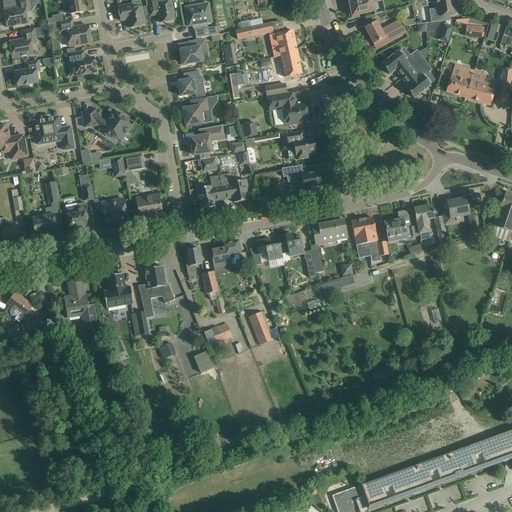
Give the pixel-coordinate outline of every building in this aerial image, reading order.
[(14,0),(16,8),(3,10),(6,28),(16,26),(27,24),(25,13),(31,12),(29,0),(14,0)] [(57,0),(58,3),(67,2),(69,14),(75,13),(85,12),(82,0),(57,0)] [(146,0),(148,7),(150,16),(150,13),(158,12),(158,15),(160,23),(175,20),(173,10),(171,0),(162,2),(162,0),(146,0)] [(350,10),(348,11),(350,19),(358,17),(358,15),(374,11),(372,3),(377,2),(376,0),(358,0),(349,2),(350,10)] [(433,0),(435,9),(437,8),(439,16),(455,14),(452,0),(433,0)] [(190,7),(185,9),(188,27),(194,26),(195,31),(194,31),(196,39),(211,36),(219,35),(218,27),(208,28),(207,23),(212,22),(208,5),(204,5),(204,4),(190,6),(190,7)] [(132,5),(118,7),(120,21),(127,20),(129,28),(145,25),(142,8),(133,9),(132,5)] [(62,22),(56,23),(58,35),(66,33),(69,47),(81,45),(90,43),(87,25),(73,28),(72,20),(62,22)] [(373,23),(365,28),(373,44),(375,47),(381,43),(382,46),(405,33),(400,24),(395,27),(393,24),(381,30),(381,29),(377,21),(373,23)] [(241,29),(235,31),(237,40),(253,36),(269,33),(273,32),(271,23),(263,25),(251,27),(241,29)] [(444,24),(438,40),(448,43),(453,27),(452,26),(446,24),(444,24)] [(471,27),(470,36),(483,38),(484,28),(471,27)] [(22,40),(9,42),(12,59),(22,57),(33,55),(31,45),(37,44),(34,29),(30,29),(21,31),(22,40)] [(282,33),(269,36),(274,57),(297,52),(292,31),(282,33)] [(498,35),(496,42),(497,42),(496,45),(501,46),(503,47),(504,44),(510,46),(510,45),(511,40),(511,39),(502,37),(499,36),(498,35)] [(189,49),(180,51),(182,59),(181,59),(182,66),(187,65),(187,64),(202,61),(200,51),(206,50),(204,40),(188,43),(189,49)] [(232,45),(223,47),(227,66),(236,65),(232,45)] [(397,51),(381,64),(383,66),(381,67),(386,73),(388,72),(390,74),(395,70),(402,78),(423,60),(427,58),(426,48),(417,52),(416,51),(411,56),(404,61),(398,52),(397,51)] [(84,51),(67,54),(69,65),(69,68),(75,67),(76,76),(96,73),(93,58),(85,59),(84,51)] [(297,52),(274,57),(279,79),(292,76),(301,74),(297,52)] [(423,60),(402,78),(408,86),(406,88),(414,98),(422,92),(423,93),(427,89),(427,88),(430,86),(422,77),(431,70),(423,60)] [(25,70),(14,72),(17,87),(38,83),(36,72),(40,71),(39,68),(38,61),(24,63),(25,70)] [(451,76),(446,92),(465,98),(471,79),(469,78),(471,71),(462,68),(459,78),(451,76)] [(511,70),(502,69),(500,89),(510,91),(511,77),(511,70)] [(184,80),(178,82),(180,96),(195,94),(193,84),(200,83),(198,71),(183,74),(184,80)] [(471,79),(465,98),(489,106),(493,96),(496,87),(483,83),(471,79)] [(285,84),(265,88),(267,97),(286,93),(285,84)] [(286,93),(267,97),(269,112),(272,111),(282,110),(285,126),(292,125),(301,123),(301,121),(309,120),(309,119),(311,117),(310,111),(307,110),(306,104),(295,106),(294,103),(295,103),(293,92),(286,93)] [(191,108),(183,109),(186,126),(195,124),(202,123),(213,121),(211,111),(218,101),(217,96),(206,98),(200,99),(196,100),(190,101),(191,108)] [(96,110),(82,113),(83,123),(84,127),(98,125),(105,130),(104,132),(111,137),(112,135),(119,140),(123,134),(125,135),(126,134),(131,126),(118,117),(120,115),(113,110),(106,120),(96,114),(96,110)] [(58,117),(33,121),(35,131),(38,145),(62,141),(63,150),(74,149),(72,137),(70,127),(60,129),(58,117)] [(243,125),(239,126),(243,137),(245,137),(245,138),(257,136),(255,122),(243,124),(243,125)] [(0,158),(3,158),(2,153),(10,152),(11,160),(27,157),(25,145),(23,135),(9,138),(7,126),(0,127),(0,158)] [(188,139),(188,140),(189,144),(190,153),(192,153),(193,155),(199,154),(203,154),(209,153),(212,152),(210,141),(209,139),(212,138),(213,141),(215,140),(224,139),(221,126),(210,128),(212,135),(200,137),(190,139),(188,139)] [(289,135),(281,136),(284,149),(286,161),(297,159),(297,160),(307,158),(308,158),(308,157),(309,157),(310,156),(310,155),(310,154),(315,153),(314,149),(315,148),(316,146),(315,145),(315,144),(313,143),(312,139),(303,140),(303,139),(300,140),(299,133),(289,135)] [(253,138),(244,140),(246,149),(247,148),(250,148),(253,150),(257,144),(254,142),(253,138)] [(236,144),(232,145),(233,154),(236,153),(237,153),(244,152),(244,151),(243,143),(236,144)] [(254,150),(248,151),(248,154),(249,158),(249,161),(250,163),(250,164),(256,163),(256,160),(254,153),(254,150)] [(89,151),(81,152),(82,162),(83,164),(101,161),(99,153),(90,155),(89,151)] [(244,152),(237,153),(238,160),(249,158),(248,154),(248,151),(244,152)] [(142,154),(122,157),(125,172),(145,169),(142,154)] [(122,157),(110,160),(113,178),(126,176),(125,172),(122,157)] [(210,158),(200,160),(201,168),(217,165),(217,163),(216,157),(210,158)] [(25,172),(22,173),(22,176),(27,175),(36,173),(34,164),(33,159),(23,161),(25,172)] [(37,161),(34,164),(36,173),(44,172),(47,168),(37,161)] [(301,165),(281,169),(283,177),(287,177),(288,183),(298,183),(302,183),(304,189),(305,189),(306,196),(307,196),(315,194),(315,193),(320,191),(320,187),(321,186),(318,172),(308,174),(308,172),(302,173),(301,165)] [(56,169),(57,176),(67,174),(66,167),(56,169)] [(230,174),(219,176),(220,180),(221,186),(223,200),(231,199),(231,198),(233,197),(234,203),(248,200),(246,193),(248,193),(246,180),(231,183),(230,174)] [(80,175),(79,176),(81,187),(82,187),(84,201),(93,199),(91,186),(89,175),(80,176),(80,175)] [(195,190),(189,191),(191,202),(197,201),(197,202),(199,201),(200,209),(214,206),(213,201),(215,201),(216,201),(223,200),(221,186),(220,180),(210,182),(211,186),(203,188),(202,185),(196,186),(196,189),(195,189),(195,190)] [(54,182),(45,184),(48,204),(58,202),(54,182)] [(17,190),(11,191),(15,212),(23,210),(21,197),(18,198),(17,190)] [(502,202),(493,227),(511,233),(511,231),(511,194),(505,192),(502,202)] [(148,196),(136,199),(138,210),(139,220),(148,218),(161,216),(162,215),(162,214),(158,195),(148,196)] [(287,197),(271,200),(273,208),(288,205),(287,197)] [(123,199),(100,203),(102,209),(102,214),(104,224),(113,222),(113,224),(114,224),(118,223),(127,222),(125,212),(123,199)] [(443,212),(445,221),(445,224),(457,222),(456,217),(468,215),(469,221),(472,235),(476,234),(474,220),(472,210),(467,211),(465,199),(447,202),(449,211),(443,213),(443,212)] [(78,206),(65,208),(66,215),(67,217),(69,227),(73,226),(74,231),(85,229),(89,228),(90,228),(90,227),(88,217),(86,207),(86,203),(77,204),(78,206)] [(432,205),(413,209),(415,219),(416,222),(417,226),(419,236),(418,234),(429,232),(429,229),(427,219),(434,218),(434,215),(432,205)] [(46,216),(32,218),(33,226),(35,236),(44,235),(44,236),(45,236),(48,236),(56,234),(55,224),(53,214),(51,208),(45,209),(46,216)] [(399,220),(384,223),(386,233),(388,243),(406,239),(406,238),(412,236),(412,237),(419,236),(417,226),(411,227),(409,220),(407,210),(397,212),(399,220)] [(5,218),(0,219),(0,221),(1,229),(2,233),(3,243),(18,241),(17,231),(16,227),(7,228),(5,218)] [(372,218),(362,220),(368,249),(369,257),(379,255),(379,256),(388,255),(386,242),(377,243),(372,218)] [(318,226),(312,227),(315,245),(347,238),(344,220),(318,225),(318,226)] [(362,220),(351,222),(353,232),(354,237),(359,259),(369,257),(368,249),(362,220)] [(436,227),(436,229),(438,239),(440,239),(441,245),(447,244),(447,243),(443,226),(436,227)] [(291,234),(278,237),(282,259),(283,262),(290,261),(289,257),(303,254),(303,252),(300,236),(292,238),(291,234)] [(250,249),(250,250),(253,259),(256,266),(262,264),(261,263),(269,261),(282,259),(278,237),(277,237),(278,241),(271,242),(270,238),(256,241),(257,248),(250,250),(250,249)] [(222,248),(210,251),(212,259),(214,269),(217,269),(223,267),(231,266),(231,265),(237,264),(240,259),(238,254),(241,253),(240,250),(238,240),(221,244),(222,248)] [(187,258),(185,258),(187,268),(190,280),(197,279),(195,265),(202,264),(201,258),(199,248),(196,249),(195,248),(193,248),(192,250),(186,251),(187,258)] [(318,249),(311,250),(316,274),(323,272),(318,249)] [(311,250),(303,252),(303,254),(304,259),(305,259),(309,278),(317,276),(316,274),(311,250)] [(439,259),(432,260),(435,273),(442,271),(440,264),(439,259)] [(351,264),(340,265),(342,276),(353,275),(351,264)] [(139,286),(138,286),(141,298),(144,311),(144,312),(145,318),(154,317),(151,304),(151,299),(162,297),(165,304),(174,300),(168,285),(166,286),(162,267),(145,270),(147,285),(139,286)] [(214,272),(201,274),(206,295),(208,294),(210,301),(211,300),(220,298),(216,280),(214,272)] [(108,291),(103,291),(106,308),(133,304),(130,287),(125,287),(123,274),(107,277),(105,277),(106,281),(108,291)] [(340,280),(321,286),(323,293),(323,294),(342,288),(340,280)] [(71,297),(65,298),(67,308),(67,311),(68,317),(80,315),(82,325),(98,322),(95,304),(87,306),(87,305),(85,295),(84,295),(81,281),(69,284),(71,297)] [(249,306),(264,301),(262,292),(246,297),(249,306)] [(15,293),(7,303),(12,307),(10,311),(10,314),(13,317),(16,316),(22,320),(23,319),(24,316),(25,316),(29,320),(34,314),(37,310),(32,306),(23,299),(15,293)] [(222,298),(215,299),(216,306),(218,315),(226,312),(222,298)] [(142,312),(131,314),(135,336),(147,334),(145,318),(144,312),(142,312)] [(263,312),(248,318),(255,334),(258,341),(259,346),(274,340),(270,330),(263,312)] [(40,319),(29,323),(32,330),(42,326),(40,319)] [(217,328),(204,333),(209,347),(232,337),(227,323),(217,327),(217,328)] [(20,333),(17,326),(8,329),(10,336),(20,333)] [(118,336),(108,340),(114,355),(124,351),(118,336)] [(171,343),(159,348),(164,359),(176,354),(171,343)] [(453,348),(445,349),(449,359),(455,358),(453,348)] [(208,351),(194,357),(201,374),(215,367),(208,351)] [(471,356),(467,366),(468,369),(482,363),(478,353),(471,356)] [(89,361),(79,365),(88,388),(98,384),(89,361)] [(464,377),(455,380),(456,385),(465,382),(477,378),(475,372),(464,376),(464,377)] [(511,430),(332,496),(337,511),(365,511),(511,458),(511,430)] [(216,433),(204,438),(209,452),(221,447),(216,433)] [(170,448),(156,454),(160,461),(162,465),(167,462),(165,459),(173,456),(170,448)] [(317,492),(311,495),(315,504),(321,502),(317,492)]
